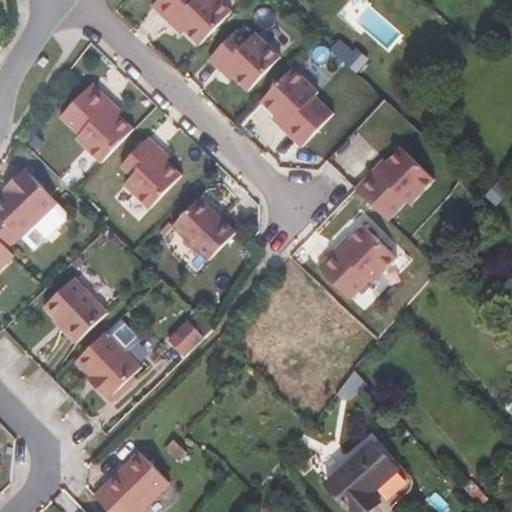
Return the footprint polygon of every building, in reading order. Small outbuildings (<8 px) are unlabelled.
[(187,30),(201,43),(232,10),(221,0),(157,0),(152,5),(172,25),(177,20),(187,30)] [(183,35),(187,30),(177,20),(172,25),(183,35)] [(222,67),(233,78),(248,91),(281,56),(255,32),(248,39),(237,29),(208,61),(218,71),(222,67)] [(292,66),(261,100),(275,115),(285,124),(281,127),(302,148),(334,114),(314,94),(317,91),(292,66)] [(230,82),(233,78),(222,67),(218,71),(230,82)] [(96,167),(128,134),(114,120),(103,109),(106,106),(86,88),(54,121),(74,140),(71,144),(96,167)] [(117,117),(106,106),(103,109),(114,120),(117,117)] [(272,119),(281,127),(285,124),(275,115),(272,119)] [(177,180),(161,165),(152,156),(154,153),(143,142),(116,171),(127,182),(120,189),(145,213),(177,180)] [(375,168),(357,187),(358,188),(391,219),(410,200),(414,203),(436,180),(402,147),(388,162),(379,171),(375,168)] [(152,156),(161,165),(165,163),(154,153),(152,156)] [(385,158),(375,168),(379,171),(388,162),(385,158)] [(11,192),(4,198),(0,202),(0,223),(18,241),(53,206),(21,175),(7,189),(11,192)] [(1,195),(4,198),(11,192),(7,189),(1,195)] [(236,234),(199,200),(173,228),(210,262),(236,234)] [(365,227),(352,242),(342,253),(338,249),(320,269),(353,299),(372,281),(376,285),(399,259),(365,227)] [(342,253),(352,242),(348,238),(338,249),(342,253)] [(0,269),(10,259),(0,249),(0,269)] [(45,309),(57,320),(65,329),(79,343),(108,315),(74,281),(45,309)] [(65,329),(57,320),(54,323),(62,331),(65,329)] [(107,335),(77,364),(93,380),(99,386),(95,389),(109,403),(142,370),(125,354),(138,341),(119,323),(107,335)] [(205,339),(189,323),(170,342),(186,358),(205,339)] [(89,384),(95,389),(99,386),(93,380),(89,384)] [(180,445),(170,436),(165,441),(175,451),(180,445)] [(322,455),(312,444),(293,461),(302,473),(322,455)] [(396,469),(374,444),(328,484),(353,511),(366,511),(379,501),(371,491),(396,469)] [(100,497),(114,511),(143,511),(174,482),(144,452),(100,497)]
